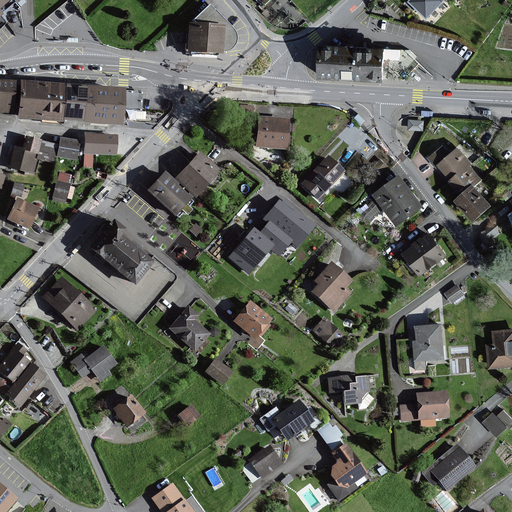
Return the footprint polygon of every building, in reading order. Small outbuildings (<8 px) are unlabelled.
[(410,0),(428,18),(445,0),(410,0)] [(192,20),(196,24),(224,25),(223,52),(226,52),(228,50),(232,49),(234,45),(236,42),(237,38),(236,33),(232,27),(225,20),(209,4),(192,20)] [(196,24),(188,23),(187,51),(223,54),(223,52),(224,25),(196,24)] [(384,79),(386,49),(325,45),(323,76),(384,79)] [(0,111),(11,112),(11,111),(13,83),(0,82),(0,111)] [(18,116),(63,119),(66,86),(21,83),(18,116)] [(63,119),(84,121),(87,88),(66,86),(63,119)] [(140,108),(141,92),(87,88),(84,121),(120,124),(122,107),(140,108)] [(287,120),(259,118),(257,146),(285,148),(287,120)] [(409,119),(408,129),(424,131),(425,120),(409,119)] [(114,154),(115,136),(86,134),(85,152),(114,154)] [(52,161),(56,145),(40,142),(40,141),(26,137),(23,149),(15,147),(10,168),(33,173),(35,161),(33,160),(34,153),(38,154),(38,158),(52,161)] [(78,142),(62,139),(58,156),(75,159),(78,142)] [(440,164),(452,178),(470,163),(471,162),(460,148),(451,155),(444,146),(431,158),(438,166),(440,164)] [(200,151),(174,179),(194,198),(221,171),(200,151)] [(343,171),(328,157),(303,184),(319,198),(343,171)] [(476,184),(483,179),(470,163),(452,178),(450,179),(463,195),(476,184)] [(71,175),(59,172),(52,200),(65,203),(71,175)] [(164,172),(147,190),(175,216),(181,210),(186,215),(191,210),(185,204),(191,198),(164,172)] [(424,206),(401,175),(376,194),(377,195),(385,206),(398,224),(424,206)] [(16,180),(11,194),(21,197),(26,183),(16,180)] [(493,205),(476,184),(463,195),(458,199),(475,220),(493,205)] [(377,195),(360,213),(370,223),(385,206),(377,195)] [(40,208),(17,198),(6,220),(29,230),(40,208)] [(296,247),(314,226),(295,210),(292,212),(279,201),(264,219),(269,224),(260,235),(253,230),(230,257),(248,272),(257,262),(260,265),(266,259),(262,256),(269,248),(278,255),(289,241),(296,247)] [(112,219),(89,248),(134,285),(153,262),(121,236),(125,230),(112,219)] [(492,222),(486,226),(487,229),(488,233),(490,234),(494,236),(500,232),(499,225),(492,222)] [(196,223),(189,230),(196,236),(202,230),(196,223)] [(487,229),(481,235),(488,242),(492,239),(493,238),(490,234),(488,233),(487,229)] [(446,255),(431,234),(406,253),(421,274),(446,255)] [(350,280),(331,263),(315,281),(319,284),(312,292),(334,311),(350,292),(344,287),(350,280)] [(77,328),(94,310),(62,279),(45,297),(77,328)] [(458,284),(446,292),(454,303),(466,294),(458,284)] [(249,302),(233,321),(255,338),(258,334),(261,336),(270,325),(267,323),(270,319),(249,302)] [(188,306),(169,329),(194,353),(210,335),(195,320),(199,316),(188,306)] [(324,319),(314,329),(334,347),(344,337),(324,319)] [(442,323),(418,325),(419,340),(415,341),(417,369),(427,368),(426,358),(445,357),(442,323)] [(511,328),(493,330),(495,344),(487,345),(489,369),(511,366),(511,328)] [(20,405),(43,375),(20,357),(25,352),(17,345),(0,367),(0,371),(15,383),(6,395),(20,405)] [(115,364),(103,348),(85,362),(81,356),(72,362),(82,376),(92,369),(101,380),(109,374),(106,370),(115,364)] [(232,372),(215,358),(205,372),(222,386),(232,372)] [(10,385),(0,376),(0,389),(4,393),(10,385)] [(361,403),(368,392),(367,378),(352,379),(352,376),(329,379),(330,392),(344,391),(346,404),(358,403),(361,403)] [(401,421),(448,417),(446,391),(417,394),(418,405),(400,406),(401,421)] [(127,426),(144,413),(131,396),(114,410),(127,426)] [(272,419),(287,440),(314,421),(299,400),(272,419)] [(199,416),(191,406),(178,416),(186,425),(199,416)] [(511,428),(511,417),(504,410),(498,416),(508,427),(511,429),(511,428)] [(498,416),(494,412),(484,422),(498,436),(508,427),(498,416)] [(0,419),(0,438),(12,423),(5,417),(2,421),(0,419)] [(332,419),(318,428),(329,445),(343,435),(332,419)] [(365,474),(346,444),(333,453),(339,463),(333,467),(335,471),(333,473),(341,485),(345,483),(347,486),(365,474)] [(457,446),(429,469),(447,490),(475,466),(457,446)] [(262,477),(281,463),(269,447),(250,460),(262,477)] [(191,511),(172,485),(153,498),(163,511),(191,511)] [(0,511),(5,511),(16,500),(0,486),(0,511)]
